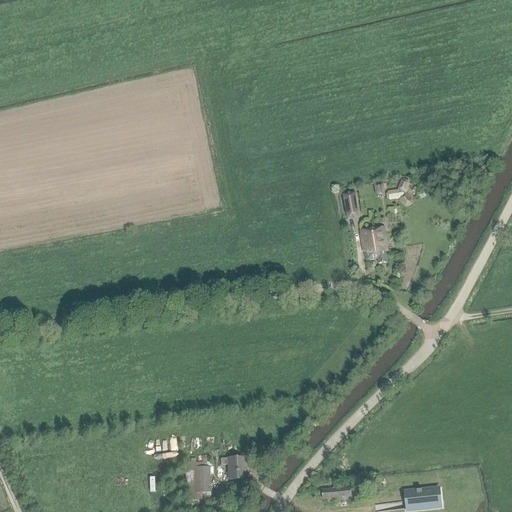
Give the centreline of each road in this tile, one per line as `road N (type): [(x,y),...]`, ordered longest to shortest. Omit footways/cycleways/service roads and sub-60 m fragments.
road 1 (unclassified): [(0,320),(337,280),(404,310)]
road 2 (tertiary): [(277,511),(437,333)]
road 3 (tertiary): [(437,333),(511,202)]
